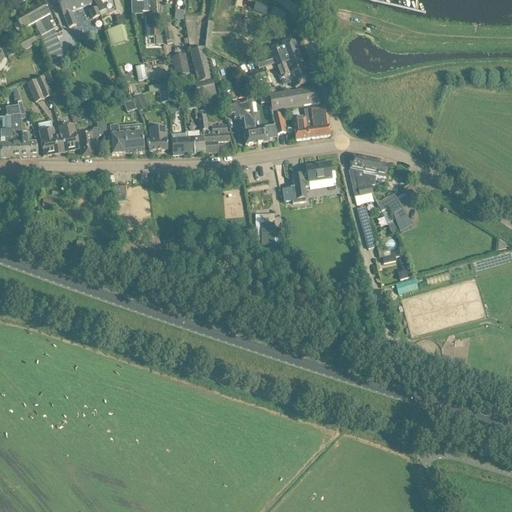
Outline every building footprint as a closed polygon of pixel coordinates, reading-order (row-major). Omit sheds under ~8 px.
[(56,0),(60,8),(63,16),(63,15),(69,28),(76,25),(71,12),(79,9),(74,0),(56,0)] [(74,0),(79,9),(91,5),(89,0),(74,0)] [(93,0),(97,8),(96,9),(99,16),(101,16),(106,14),(104,11),(105,11),(99,0),(93,0)] [(148,0),(130,0),(131,5),(141,4),(142,13),(149,12),(149,11),(149,14),(156,13),(155,0),(148,1),(148,0)] [(49,23),(52,22),(41,2),(33,6),(41,21),(39,22),(42,27),(43,27),(49,38),(55,35),(56,34),(49,23)] [(268,8),(255,4),(253,11),(266,16),(268,8)] [(41,21),(33,6),(14,17),(22,31),(34,25),(37,30),(40,36),(34,39),(31,35),(18,42),(23,52),(26,50),(39,43),(42,41),(49,38),(43,27),(42,27),(39,22),(41,21)] [(178,8),(177,16),(177,18),(186,21),(185,14),(185,12),(184,8),(178,8)] [(99,16),(96,9),(89,12),(92,19),(99,16)] [(150,29),(147,29),(147,37),(158,36),(157,30),(156,14),(149,15),(150,26),(150,29)] [(196,21),(186,21),(188,32),(195,33),(196,21)] [(123,26),(116,28),(107,31),(111,47),(128,42),(123,26)] [(52,67),(65,62),(55,35),(49,38),(42,41),(52,67)] [(295,89),(310,83),(294,41),(269,51),(277,73),(275,73),(276,76),(278,75),(280,80),(291,76),(295,89)] [(4,47),(8,57),(15,54),(11,45),(4,47)] [(203,49),(190,53),(198,83),(211,80),(203,49)] [(176,77),(190,74),(186,55),(172,59),(176,77)] [(144,65),(135,66),(138,81),(147,79),(144,65)] [(245,76),(248,84),(265,78),(262,69),(245,76)] [(46,85),(55,81),(52,74),(35,81),(44,100),(51,97),(46,85)] [(194,84),(192,87),(193,91),(195,91),(197,100),(215,95),(211,80),(198,83),(194,84)] [(264,83),(269,96),(276,94),(271,80),(264,83)] [(44,100),(35,81),(27,84),(36,104),(44,100)] [(174,83),(148,86),(149,92),(159,91),(175,88),(174,83)] [(175,88),(159,91),(161,104),(178,101),(175,88)] [(271,112),(280,110),(303,106),(320,103),(317,88),(303,91),(267,97),(269,102),(269,103),(271,111),(271,112)] [(145,104),(142,96),(133,100),(137,108),(145,104)] [(133,101),(124,104),(127,113),(136,110),(133,101)] [(18,107),(6,109),(8,117),(11,117),(11,116),(20,115),(25,115),(21,102),(17,104),(18,107)] [(277,136),(275,126),(265,127),(265,129),(255,130),(253,116),(251,102),(226,106),(228,117),(233,116),(234,120),(239,119),(239,124),(243,124),(245,132),(243,132),(245,146),(257,145),(258,145),(257,144),(267,143),(267,140),(277,138),(277,139),(278,139),(277,136)] [(304,118),(293,120),(294,131),(295,141),(330,137),(326,107),(303,110),(304,118)] [(281,116),(280,110),(271,112),(275,126),(277,136),(286,134),(283,121),(281,116)] [(200,138),(204,138),(204,155),(219,154),(218,143),(229,142),(228,134),(227,134),(227,127),(212,128),(212,126),(207,126),(205,116),(204,116),(204,111),(197,112),(198,117),(197,117),(200,138)] [(20,115),(11,116),(11,117),(12,130),(17,134),(17,136),(18,137),(18,138),(17,139),(17,140),(15,143),(12,143),(13,158),(22,158),(21,143),(21,135),(20,122),(20,116),(20,115)] [(0,144),(0,143),(0,158),(0,159),(13,158),(12,143),(12,140),(12,130),(11,117),(8,117),(4,117),(5,131),(1,131),(2,139),(0,139),(0,144)] [(78,133),(79,142),(81,158),(94,157),(92,140),(95,140),(98,138),(98,136),(104,136),(106,135),(105,121),(97,122),(97,128),(93,129),(90,132),(78,133)] [(60,151),(63,151),(65,152),(79,150),(75,134),(73,125),(59,128),(60,135),(57,136),(60,151)] [(118,135),(118,126),(110,127),(111,136),(109,136),(111,156),(125,155),(125,154),(133,154),(131,134),(118,135)] [(167,140),(166,140),(165,128),(149,128),(150,135),(144,136),(144,137),(148,152),(167,151),(167,140)] [(40,141),(41,147),(43,157),(56,154),(58,152),(60,151),(57,136),(54,136),(53,129),(39,132),(41,141),(40,141)] [(131,134),(133,154),(144,153),(142,133),(131,134)] [(27,135),(21,135),(21,143),(22,158),(38,157),(36,142),(28,143),(27,135)] [(200,138),(187,139),(188,156),(204,155),(204,138),(200,138)] [(172,157),(188,156),(187,139),(171,140),(172,157)] [(362,172),(365,158),(353,155),(350,168),(350,171),(348,171),(355,198),(359,197),(356,181),(358,181),(358,180),(364,179),(362,172)] [(379,164),(380,161),(365,158),(362,172),(364,179),(358,180),(358,181),(356,181),(359,197),(372,194),(371,186),(366,187),(362,172),(376,175),(376,176),(385,178),(387,166),(379,164)] [(306,168),(307,174),(307,178),(303,179),(302,175),(293,176),(293,179),(293,180),(295,188),(290,188),(290,189),(292,201),(292,205),(306,203),(306,199),(304,189),(309,188),(308,183),(323,181),(324,186),(335,184),(333,173),(331,173),(329,163),(320,164),(320,165),(306,168)] [(361,205),(374,202),(372,194),(359,198),(361,205)] [(394,196),(377,205),(381,212),(389,209),(393,215),(402,209),(394,196)] [(365,209),(357,211),(367,250),(373,249),(375,248),(369,226),(365,209)] [(270,224),(269,215),(261,215),(261,224),(270,224)] [(378,267),(396,264),(395,256),(377,258),(378,267)] [(395,285),(397,295),(417,290),(414,280),(395,285)]
